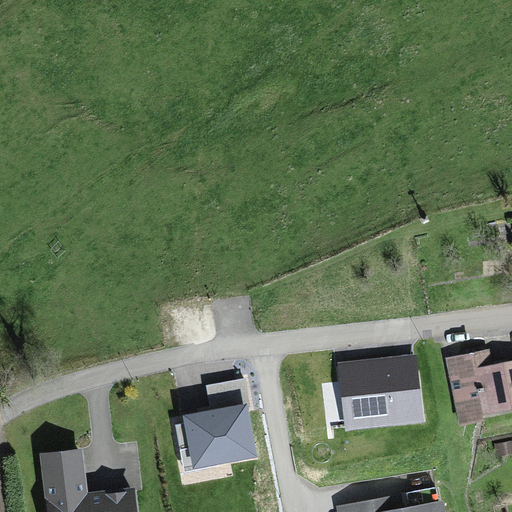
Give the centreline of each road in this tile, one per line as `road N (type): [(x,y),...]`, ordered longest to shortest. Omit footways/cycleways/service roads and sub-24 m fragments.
road 1 (residential): [(511,317),(90,374),(0,414)]
road 2 (unknown): [(441,328),(446,511)]
